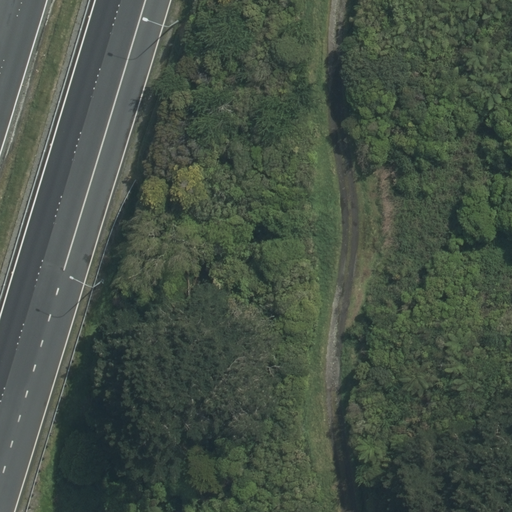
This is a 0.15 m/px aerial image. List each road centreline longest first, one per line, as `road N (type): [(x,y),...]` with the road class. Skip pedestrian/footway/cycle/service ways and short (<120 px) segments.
road 1 (motorway): [(149,0),(0,460)]
road 2 (motorway): [(120,0),(0,401)]
